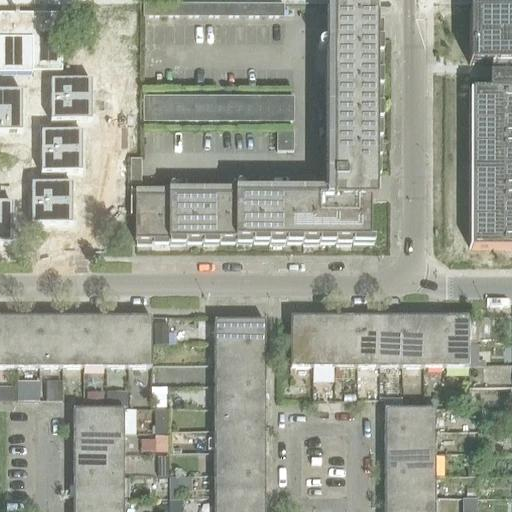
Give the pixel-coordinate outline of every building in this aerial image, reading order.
[(153,19),(153,6),(143,6),(143,19),(153,19)] [(153,6),(153,19),(163,19),(163,6),(153,6)] [(173,6),(163,6),(163,19),(173,19),(173,6)] [(183,6),(173,6),(173,19),(183,19),(183,6)] [(193,6),(183,6),(183,19),(193,19),(193,6)] [(203,6),(193,6),(193,19),(203,19),(203,6)] [(213,6),(203,6),(203,19),(213,19),(213,6)] [(223,7),(213,6),(213,19),(223,19),(223,7)] [(233,6),(223,7),(223,19),(233,19),(233,6)] [(243,7),(233,6),(233,19),(243,19),(243,7)] [(253,7),(243,7),(243,19),(253,19),(253,7)] [(263,7),(253,7),(253,19),(263,19),(263,7)] [(273,7),(263,7),(263,19),(273,19),(273,7)] [(273,7),(273,19),(283,19),(283,7),(273,7)] [(134,218),(134,243),(136,243),(136,248),(151,248),(151,243),(152,243),(152,248),(167,248),(167,243),(169,243),(169,248),(184,248),(184,243),(186,243),(186,248),(201,248),(201,243),(202,243),(202,248),(217,248),(217,243),(219,243),(219,248),(234,248),(234,243),(235,243),(235,248),(251,248),(251,243),(252,243),(252,248),(267,248),(267,243),(269,243),(269,248),(284,248),(284,243),(285,243),(285,248),(300,248),(300,243),(302,243),(302,248),(317,248),(317,243),(318,243),(318,248),(334,248),(334,243),(335,243),(335,248),(350,248),(350,243),(352,243),(352,248),(373,248),(373,242),(368,242),(369,204),(375,204),(375,182),(375,177),(380,177),(380,162),(375,162),(375,160),(380,160),(380,145),(375,145),(375,144),(380,144),(380,128),(375,128),(375,127),(380,127),(380,112),(375,112),(375,110),(380,110),(380,95),(375,95),(375,94),(380,94),(380,79),(375,79),(375,77),(380,77),(380,62),(375,62),(375,61),(380,61),(380,46),(375,46),(375,44),(380,44),(380,29),(375,29),(375,25),(375,11),(332,11),(332,25),(332,42),(332,200),(134,200),(134,218)] [(0,74),(32,75),(32,73),(60,73),(61,73),(61,32),(61,24),(61,16),(17,16),(17,13),(14,13),(14,16),(1,16),(0,15),(0,74)] [(61,16),(61,24),(72,24),(72,16),(61,16)] [(511,17),(496,18),(496,67),(511,67),(511,17)] [(468,18),(468,67),(496,67),(496,18),(468,18)] [(61,24),(61,32),(72,33),(72,24),(61,24)] [(511,79),(487,80),(487,93),(511,92),(511,79)] [(51,99),(51,104),(92,104),(92,83),(51,83),(51,99)] [(475,93),(475,120),(511,120),(511,92),(487,93),(475,93)] [(0,94),(0,135),(5,135),(21,135),(21,94),(0,94)] [(32,99),(32,108),(41,109),(41,99),(32,99)] [(41,99),(41,109),(51,108),(51,104),(51,99),(41,99)] [(142,111),(153,111),(153,99),(142,99),(142,111)] [(153,111),(163,111),(163,99),(153,99),(153,111)] [(163,111),(173,111),(173,99),(163,99),(163,111)] [(173,111),(183,111),(183,99),(173,99),(173,111)] [(183,111),(193,111),(193,99),(183,99),(183,111)] [(193,111),(203,111),(203,99),(193,99),(193,111)] [(203,111),(213,111),(213,99),(203,99),(203,111)] [(213,111),(223,111),(223,99),(213,99),(213,111)] [(223,111),(233,112),(233,99),(223,99),(223,111)] [(233,112),(243,112),(243,99),(233,99),(233,112)] [(243,112),(253,112),(253,99),(243,99),(243,112)] [(253,112),(263,112),(263,99),(253,99),(253,112)] [(263,112),(273,112),(273,99),(263,99),(263,112)] [(273,112),(282,112),(283,99),(273,99),(273,112)] [(283,99),(282,112),(293,112),(293,99),(283,99)] [(51,108),(51,124),(92,124),(92,104),(51,104),(51,108)] [(153,124),(153,111),(142,111),(142,124),(153,124)] [(163,111),(153,111),(153,124),(163,124),(163,111)] [(173,111),(163,111),(163,124),(173,124),(173,111)] [(183,111),(173,111),(173,124),(183,124),(183,111)] [(193,111),(183,111),(183,124),(193,124),(193,111)] [(203,111),(193,111),(193,124),(203,124),(203,111)] [(213,111),(203,111),(203,124),(213,124),(213,111)] [(223,111),(213,111),(213,124),(223,124),(223,111)] [(233,112),(223,111),(223,124),(233,124),(233,112)] [(243,112),(233,112),(233,124),(243,124),(243,112)] [(253,112),(243,112),(243,124),(253,124),(253,112)] [(263,112),(253,112),(253,124),(263,124),(263,112)] [(273,112),(263,112),(263,124),(273,124),(273,112)] [(282,112),(273,112),(273,124),(282,124),(282,112)] [(293,112),(282,112),(282,124),(293,124),(293,112)] [(511,120),(475,120),(475,146),(511,146),(511,120)] [(276,144),(293,144),(293,134),(276,133),(276,144)] [(40,151),(40,155),(81,155),(81,135),(40,135),(40,151)] [(293,154),(293,144),(276,144),(276,154),(293,154)] [(511,146),(475,146),(475,172),(511,172),(511,146)] [(21,151),(21,160),(30,160),(30,151),(21,151)] [(30,151),(30,160),(40,160),(40,155),(40,151),(30,151)] [(40,165),(40,176),(81,176),(81,155),(40,155),(40,160),(40,165)] [(130,174),(140,174),(140,162),(130,162),(130,174)] [(511,172),(475,172),(475,198),(511,198),(511,172)] [(140,174),(130,174),(130,187),(140,187),(140,174)] [(31,202),(31,207),(71,207),(71,187),(31,187),(31,202)] [(511,198),(475,198),(475,224),(511,224),(511,198)] [(11,206),(11,212),(21,212),(21,202),(11,202),(11,206)] [(21,202),(21,212),(31,212),(31,207),(31,202),(21,202)] [(0,246),(11,247),(11,212),(11,206),(0,205),(0,246)] [(31,212),(31,227),(71,227),(71,207),(31,207),(31,212)] [(511,224),(475,224),(475,252),(511,251),(511,224)] [(0,370),(17,371),(17,320),(0,320),(0,370)] [(39,371),(39,320),(17,320),(17,371),(39,371)] [(61,320),(39,320),(39,371),(61,371),(61,320)] [(83,320),(61,320),(61,371),(83,371),(83,320)] [(83,371),(105,371),(105,320),(83,320),(83,371)] [(105,371),(127,371),(127,320),(105,320),(105,371)] [(150,371),(150,321),(127,320),(127,371),(150,371)] [(290,320),(290,321),(290,371),(313,371),(313,320),(290,320)] [(335,320),(313,320),(313,371),(335,371),(335,320)] [(357,321),(335,320),(335,371),(357,371),(357,321)] [(379,321),(357,321),(357,371),(379,371),(379,321)] [(401,321),(379,321),(379,371),(401,371),(401,321)] [(423,371),(423,321),(401,321),(401,371),(423,371)] [(445,321),(423,321),(423,371),(445,371),(445,321)] [(468,321),(467,321),(445,321),(445,371),(468,371),(468,365),(468,346),(468,321)] [(264,346),(264,325),(264,323),(213,323),(213,346),(264,346)] [(154,327),(154,347),(167,347),(167,335),(167,327),(154,327)] [(264,346),(213,346),(213,368),(264,368),(264,346)] [(478,346),(468,346),(468,365),(478,365),(478,346)] [(264,368),(213,368),(213,390),(264,390),(264,368)] [(17,389),(17,403),(39,403),(39,384),(17,384),(17,389)] [(0,403),(17,403),(17,389),(0,388),(0,403)] [(264,390),(213,390),(213,413),(264,413),(264,390)] [(61,391),(46,391),(46,403),(61,403),(61,391)] [(126,394),(107,394),(107,409),(126,409),(126,394)] [(468,412),(468,395),(445,395),(445,412),(468,412)] [(165,409),(165,396),(153,396),(153,409),(165,409)] [(103,399),(87,399),(87,411),(103,411),(103,399)] [(379,401),(379,404),(384,404),(383,412),(401,412),(401,401),(379,401)] [(433,403),(425,403),(425,412),(433,412),(433,403)] [(72,412),(72,435),(123,435),(123,412),(72,412)] [(383,412),(383,435),(434,435),(434,412),(401,412),(383,412)] [(264,413),(213,413),(213,435),(264,435),(264,413)] [(157,429),(157,435),(167,435),(167,414),(157,414),(157,429)] [(72,435),(72,457),(123,457),(123,435),(72,435)] [(264,435),(213,435),(213,457),(264,457),(264,435)] [(383,435),(384,457),(434,457),(434,435),(383,435)] [(155,442),(154,454),(166,454),(166,439),(155,438),(155,442)] [(72,457),(72,479),(123,479),(123,457),(72,457)] [(264,457),(213,457),(213,479),(264,479),(264,457)] [(384,457),(384,479),(434,479),(434,457),(384,457)] [(167,468),(158,469),(158,478),(168,478),(167,468)] [(471,471),(468,474),(468,479),(476,479),(476,471),(471,471)] [(72,479),(72,501),(123,501),(123,479),(72,479)] [(169,479),(169,501),(179,501),(179,494),(179,479),(169,479)] [(264,479),(213,479),(213,501),(264,501),(264,479)] [(384,479),(384,501),(434,501),(434,479),(384,479)] [(466,491),(466,501),(475,501),(475,491),(466,491)] [(72,501),(72,511),(122,511),(123,501),(72,501)] [(263,511),(264,501),(213,501),(213,511),(263,511)] [(384,501),(383,511),(433,511),(434,501),(384,501)] [(477,510),(477,502),(463,502),(463,510),(477,510)]
